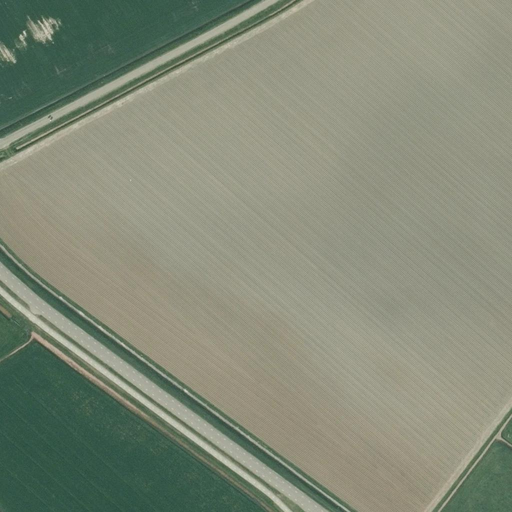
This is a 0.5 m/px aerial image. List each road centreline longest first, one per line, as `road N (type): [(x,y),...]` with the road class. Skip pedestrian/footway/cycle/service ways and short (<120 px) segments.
road 1 (tertiary): [(316,511),(0,270)]
road 2 (unclassified): [(0,144),(271,0)]
